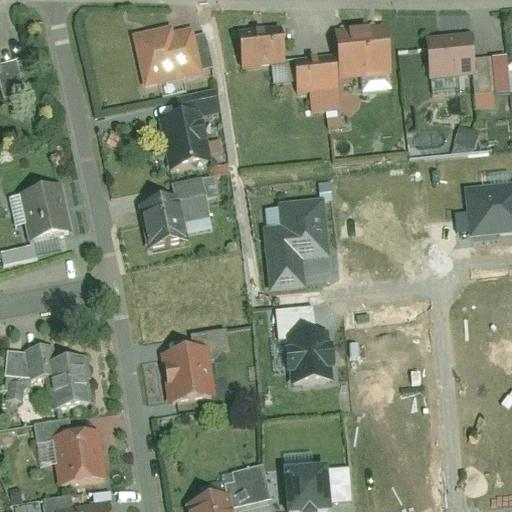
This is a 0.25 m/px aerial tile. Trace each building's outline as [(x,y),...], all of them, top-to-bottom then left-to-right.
[(243,71),(285,66),(281,27),(239,32),(243,71)] [(386,28),(335,33),(338,58),(340,80),(391,75),(386,28)] [(194,37),(192,29),(172,34),(171,29),(132,37),(144,90),(203,77),(202,71),(194,37)] [(194,37),(202,71),(215,68),(207,34),(194,37)] [(473,35),(426,39),(429,80),(476,76),(475,61),(473,35)] [(340,80),(338,58),(295,62),(299,95),(341,90),(340,80)] [(508,58),(493,60),(496,96),(511,95),(508,58)] [(493,60),(475,61),(476,76),(479,112),(498,111),(496,96),(493,60)] [(19,62),(0,66),(0,73),(1,79),(9,107),(29,102),(19,62)] [(430,91),(459,91),(459,82),(430,82),(430,91)] [(181,102),(185,119),(203,115),(221,111),(217,94),(181,102)] [(214,165),(203,115),(185,119),(160,124),(171,174),(214,165)] [(475,149),(480,134),(462,129),(457,144),(475,149)] [(179,202),(184,226),(212,219),(204,181),(175,187),(179,202)] [(511,187),(463,192),(468,242),(511,237),(511,187)] [(21,198),(31,243),(73,234),(63,189),(21,198)] [(184,226),(179,202),(140,211),(150,253),(188,245),(184,226)] [(323,203),(277,208),(280,229),(261,231),(268,296),(306,292),(303,264),(330,261),(323,203)] [(38,262),(35,248),(1,255),(4,269),(38,262)] [(286,342),(290,389),(334,385),(329,335),(316,336),(314,308),(274,312),(277,343),(286,342)] [(191,336),(193,353),(210,350),(228,347),(226,331),(191,336)] [(30,383),(47,381),(45,368),(56,366),(53,349),(26,353),(26,357),(30,383)] [(162,357),(169,408),(218,400),(210,350),(193,353),(162,357)] [(7,381),(30,383),(26,357),(10,354),(7,381)] [(53,415),(93,409),(86,361),(56,366),(45,368),(47,381),(53,415)] [(9,387),(8,404),(24,405),(25,388),(9,387)] [(53,442),(74,439),(71,422),(35,427),(38,445),(53,442)] [(60,489),(108,482),(100,435),(74,439),(53,442),(60,489)] [(229,497),(232,511),(236,511),(272,504),(263,468),(234,475),(237,485),(227,488),(229,497)] [(351,505),(348,470),(282,476),(285,511),(331,511),(331,507),(351,505)] [(232,511),(229,497),(185,507),(185,511),(232,511)] [(66,511),(74,511),(72,499),(44,504),(45,511),(66,511)]
